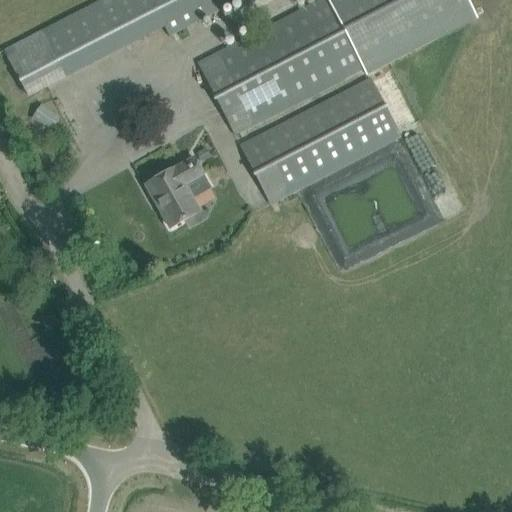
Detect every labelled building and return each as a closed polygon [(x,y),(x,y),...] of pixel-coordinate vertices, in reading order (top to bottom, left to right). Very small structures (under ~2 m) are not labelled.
[(242,10),(262,0),(103,0),(4,51),(28,100),(165,29),(170,38),(238,3),(242,10)] [(235,137),(253,127),(363,70),(367,77),(478,20),(468,0),(322,0),(216,55),(197,64),(235,137)] [(370,80),(259,138),(241,147),(271,205),(289,196),(400,138),(370,80)] [(52,132),(61,118),(41,105),(32,118),(52,132)] [(199,213),(184,186),(203,175),(195,160),(164,176),(146,186),(170,229),(199,213)]
